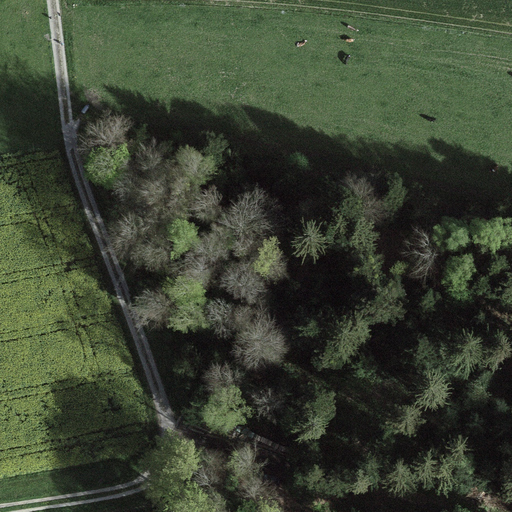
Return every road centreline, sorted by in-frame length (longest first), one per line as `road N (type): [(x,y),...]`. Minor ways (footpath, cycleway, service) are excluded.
road 1 (track): [(50,0),(66,141),(155,423),(153,487),(0,511)]
road 2 (track): [(155,423),(401,485),(464,511)]
